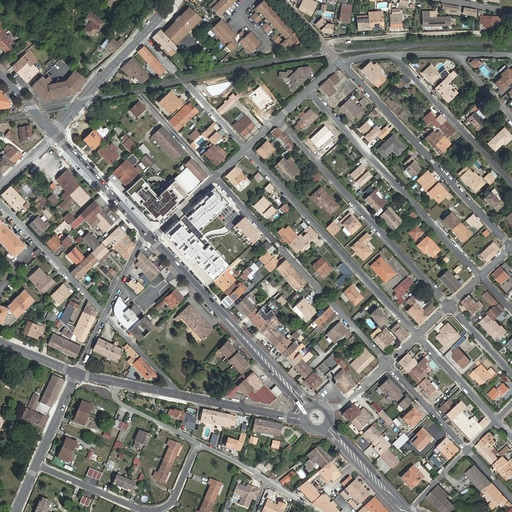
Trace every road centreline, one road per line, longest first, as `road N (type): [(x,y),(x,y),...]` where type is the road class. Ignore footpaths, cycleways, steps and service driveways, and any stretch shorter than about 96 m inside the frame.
road 1 (residential): [(387,363),(214,176)]
road 2 (residential): [(277,119),(448,305)]
road 3 (residential): [(245,149),(417,334)]
road 4 (residential): [(308,91),(480,276)]
road 5 (residential): [(339,61),(510,246)]
road 6 (secondary): [(306,405),(150,236)]
road 7 (residential): [(198,443),(169,506),(155,510),(37,462)]
road 8 (residential): [(56,134),(170,0)]
road 9 (residential): [(392,54),(511,182)]
road 10 (residential): [(0,199),(105,314)]
road 11 (secondary): [(150,236),(56,134)]
road 12 (residential): [(198,443),(318,511)]
road 13 (tertiary): [(301,420),(179,395)]
